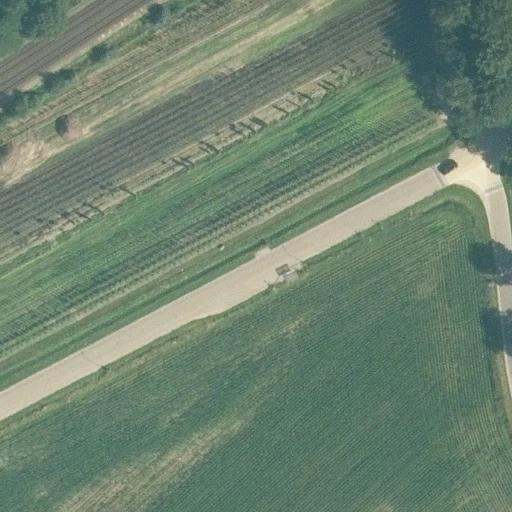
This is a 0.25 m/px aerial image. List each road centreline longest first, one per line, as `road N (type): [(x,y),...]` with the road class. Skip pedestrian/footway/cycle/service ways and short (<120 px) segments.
road 1 (tertiary): [(0,405),(490,149)]
road 2 (unclassified): [(511,321),(490,149)]
road 3 (tertiary): [(490,149),(477,0)]
